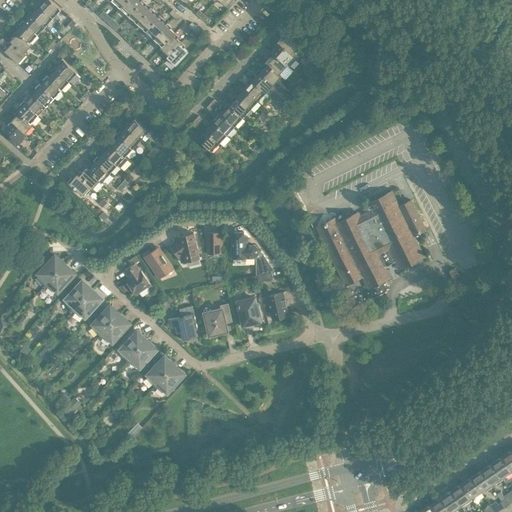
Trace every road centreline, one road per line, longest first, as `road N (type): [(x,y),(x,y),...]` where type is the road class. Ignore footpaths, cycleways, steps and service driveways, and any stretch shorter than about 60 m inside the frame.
road 1 (residential): [(313,339),(283,263),(243,224),(175,224),(101,277)]
road 2 (residential): [(101,277),(199,366),(313,339)]
road 3 (residential): [(121,71),(157,101),(172,97),(262,3)]
road 4 (tertiary): [(348,467),(174,511)]
road 5 (tertiary): [(385,0),(511,120)]
road 6 (residential): [(348,467),(338,436),(340,339)]
